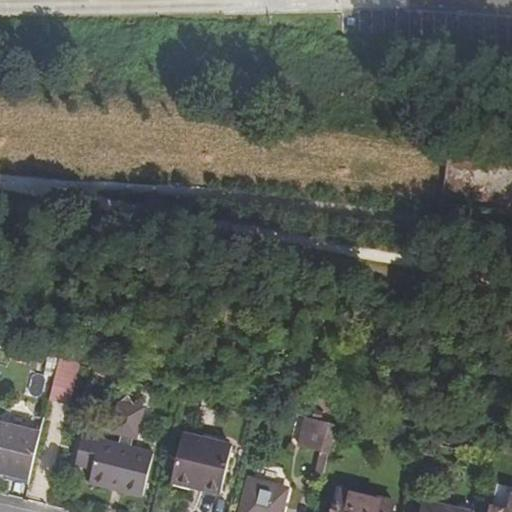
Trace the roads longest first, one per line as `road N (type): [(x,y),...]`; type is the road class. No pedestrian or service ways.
road 1 (track): [(0,180),(511,284)]
road 2 (unclassified): [(0,7),(342,3),(511,18)]
road 3 (track): [(37,185),(511,235)]
